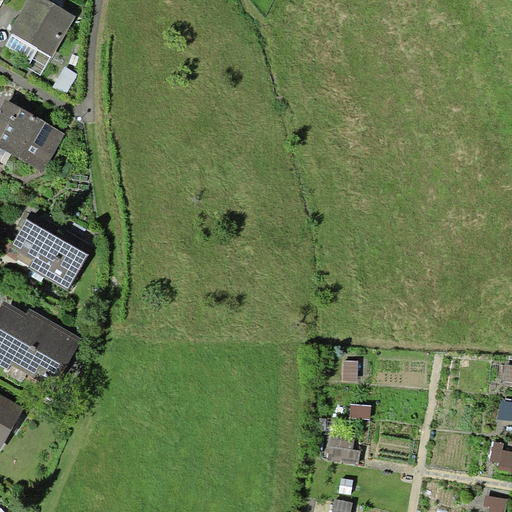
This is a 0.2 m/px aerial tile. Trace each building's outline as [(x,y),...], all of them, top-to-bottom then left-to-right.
[(75,16),(48,0),(27,0),(9,31),(12,34),(38,48),(51,57),(75,16)] [(32,60),(38,48),(12,34),(6,46),(32,60)] [(78,74),(65,66),(53,87),(66,94),(78,74)] [(66,134),(6,99),(0,109),(0,147),(43,172),(66,134)] [(94,246),(32,210),(10,247),(21,253),(17,259),(29,266),(28,268),(68,291),(94,246)] [(27,313),(4,300),(0,306),(0,365),(8,369),(11,365),(53,388),(81,337),(29,309),(27,313)] [(0,449),(24,408),(0,394),(0,449)]
